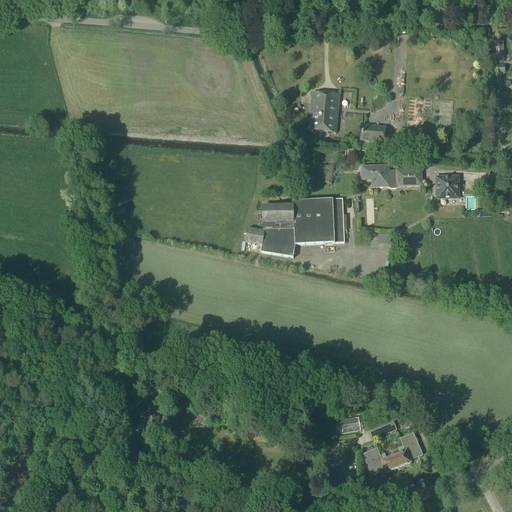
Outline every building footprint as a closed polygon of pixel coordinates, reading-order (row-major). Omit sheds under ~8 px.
[(494,90),(501,89),(500,74),(504,74),(503,67),(493,68),(494,90)] [(339,96),(312,94),(309,131),(336,133),(339,96)] [(384,129),(363,128),(361,128),(360,142),(383,144),(384,129)] [(505,129),(496,129),(495,140),(504,141),(505,129)] [(316,183),(328,184),(330,168),(318,166),(316,183)] [(387,168),(362,169),(362,181),(372,180),(372,183),(377,183),(377,188),(388,188),(390,189),(391,190),(394,190),(396,188),(397,187),(405,187),(405,180),(420,180),(420,172),(396,172),(396,175),(388,175),(387,168)] [(457,199),(457,179),(437,180),(437,200),(457,199)] [(345,244),(344,229),(342,200),(292,203),(292,208),(262,208),(262,232),(264,232),(263,234),(246,231),(244,243),(262,246),(260,254),(293,260),(294,256),(295,246),(345,244)] [(388,243),(388,232),(374,231),(373,243),(388,243)] [(412,251),(412,247),(409,245),(405,245),(402,247),(403,251),(405,254),(409,254),(412,251)] [(143,434),(152,437),(159,418),(149,415),(147,421),(142,419),(137,433),(142,435),(143,434)] [(333,432),(356,427),(355,420),(331,425),(333,432)] [(370,434),(373,440),(395,431),(392,425),(370,434)] [(409,462),(422,457),(413,435),(400,441),(403,448),(409,462)] [(384,456),(379,458),(385,472),(386,475),(411,464),(409,462),(403,448),(398,450),(400,455),(386,461),(384,456)] [(385,472),(379,458),(376,451),(363,456),(372,477),(385,472)] [(311,482),(312,473),(301,471),(298,489),(306,490),(308,484),(310,484),(310,482),(311,482)]
